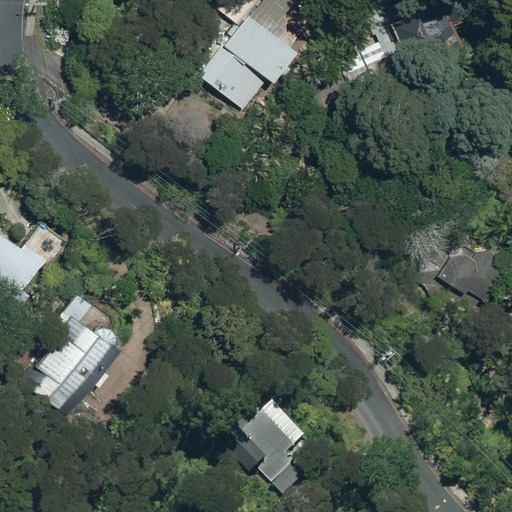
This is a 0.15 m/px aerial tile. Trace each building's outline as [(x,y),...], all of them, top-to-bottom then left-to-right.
[(200,69),(244,105),(272,70),(275,72),(299,41),(252,5),(256,0),(224,0),(244,15),(200,69)] [(416,58),(477,31),(463,0),(427,0),(397,14),(416,58)] [(455,286),(474,299),(489,276),(484,273),(500,249),(442,212),(425,238),(441,249),(425,273),(452,291),(455,286)] [(0,299),(9,306),(23,287),(18,284),(39,255),(15,236),(11,241),(0,232),(0,299)] [(14,378),(66,413),(113,345),(104,340),(107,337),(108,328),(101,321),(92,321),(86,327),(53,304),(43,319),(51,324),(14,378)] [(213,421),(284,493),(301,476),(289,463),(292,460),(284,452),(301,435),(273,407),(264,415),(260,411),(249,421),(232,403),(213,421)]
